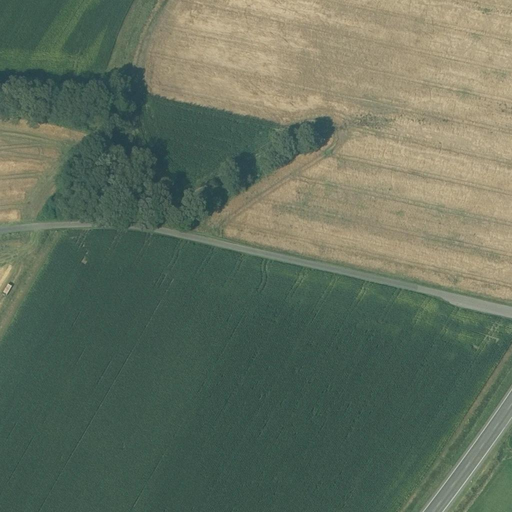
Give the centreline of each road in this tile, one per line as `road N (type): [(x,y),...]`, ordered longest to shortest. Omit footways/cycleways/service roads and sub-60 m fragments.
road 1 (unclassified): [(511,312),(142,227),(0,230)]
road 2 (secondary): [(511,405),(433,511)]
